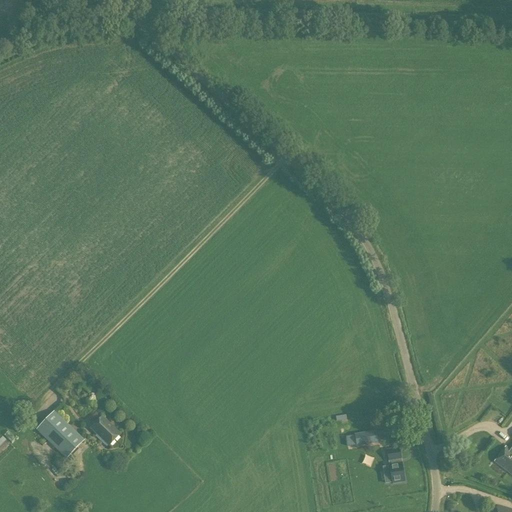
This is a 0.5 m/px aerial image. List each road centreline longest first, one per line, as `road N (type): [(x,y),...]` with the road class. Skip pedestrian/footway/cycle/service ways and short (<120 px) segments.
road 1 (unclassified): [(438,511),(413,380),(371,251),(356,227),(146,28)]
road 2 (unclassified): [(146,28),(161,21),(511,23)]
road 3 (unknown): [(85,359),(289,161)]
